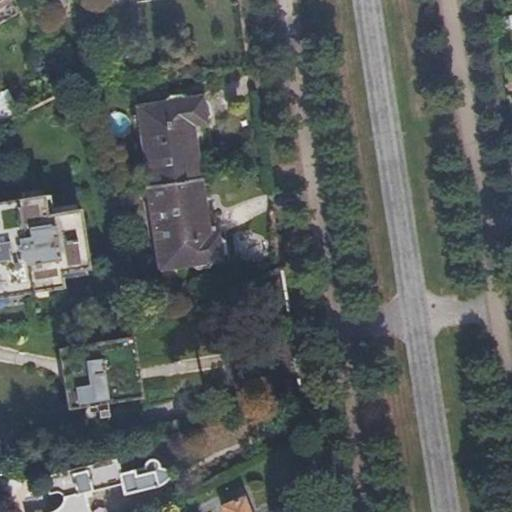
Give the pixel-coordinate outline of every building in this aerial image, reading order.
[(0,0),(0,9),(13,1),(12,0),(0,0)] [(153,188),(204,180),(196,121),(203,119),(199,94),(141,103),(153,188)] [(0,108),(0,127),(16,119),(8,105),(0,108)] [(153,188),(149,188),(161,269),(222,260),(219,234),(212,235),(204,180),(153,188)] [(0,299),(62,289),(61,274),(89,270),(81,209),(52,214),(49,195),(0,202),(0,299)] [(133,340),(59,348),(68,411),(140,401),(133,340)] [(114,458),(40,476),(45,495),(60,492),(59,503),(49,511),(83,511),(77,494),(120,483),(123,495),(150,485),(155,483),(166,474),(155,467),(155,464),(154,461),(152,459),(149,458),(146,458),(143,460),(142,462),(140,465),(140,467),(118,474),(114,458)] [(249,511),(243,497),(222,506),(224,511),(249,511)]
